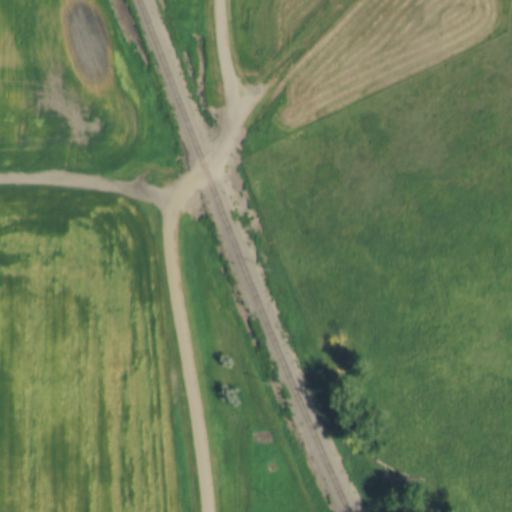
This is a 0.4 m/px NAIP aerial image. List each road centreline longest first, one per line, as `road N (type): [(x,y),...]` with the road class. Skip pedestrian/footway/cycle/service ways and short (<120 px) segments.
road 1 (residential): [(206,511),(168,202),(206,170),(238,107)]
road 2 (track): [(168,202),(122,186),(0,184)]
road 3 (track): [(238,107),(344,0)]
